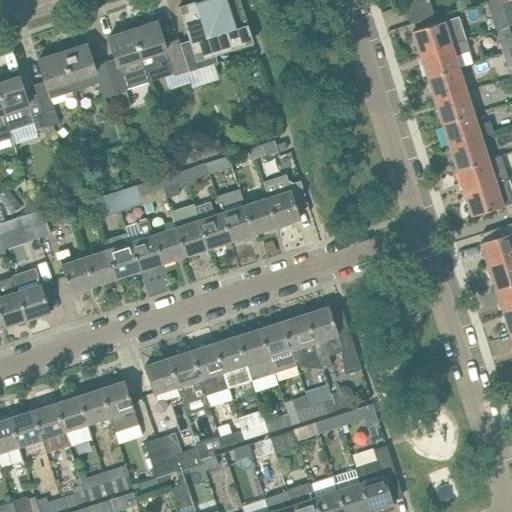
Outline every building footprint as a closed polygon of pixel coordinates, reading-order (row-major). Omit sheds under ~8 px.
[(252,39),(239,0),(197,0),(178,6),(189,40),(180,43),(189,72),(217,63),(214,51),(252,39)] [(428,0),(402,0),(410,23),(434,16),(428,0)] [(508,26),(500,3),(499,0),(486,0),(485,1),(495,30),(508,26)] [(511,24),(511,0),(508,0),(500,3),(508,26),(511,24)] [(457,17),(443,21),(412,31),(420,55),(464,40),(457,17)] [(156,21),(131,29),(133,36),(144,68),(149,81),(163,76),(173,73),(174,76),(185,73),(189,72),(180,43),(178,38),(163,42),(156,21)] [(501,48),(511,44),(511,38),(508,26),(495,30),(501,48)] [(131,29),(108,37),(117,64),(106,68),(114,94),(125,91),(124,89),(149,81),(144,68),(133,36),(131,29)] [(466,40),(464,40),(420,55),(427,78),(458,68),(472,63),(468,51),(470,50),(466,40)] [(95,72),(86,44),(62,52),(74,91),(98,83),(103,98),(114,94),(106,68),(95,72)] [(38,59),(40,66),(46,87),(35,91),(49,132),(54,130),(53,125),(59,123),(50,98),(74,91),(62,52),(38,59)] [(466,90),(458,68),(427,78),(434,101),(466,90)] [(27,104),(19,76),(0,82),(0,101),(9,130),(32,122),(35,131),(39,130),(40,133),(43,132),(45,139),(51,138),(49,132),(35,91),(38,100),(27,104)] [(473,113),(466,90),(434,101),(442,123),(473,113)] [(0,101),(0,139),(10,136),(8,130),(9,130),(0,101)] [(477,125),(473,113),(442,123),(449,146),(481,136),(493,132),(489,121),(477,125)] [(488,159),(481,136),(449,146),(456,169),(488,159)] [(214,154),(223,152),(218,139),(210,142),(214,154)] [(274,140),(255,146),(248,149),(251,159),(278,150),(274,140)] [(214,154),(210,142),(177,152),(181,165),(214,154)] [(284,142),(277,144),(279,152),(286,150),(284,142)] [(501,155),(488,159),(456,169),(464,192),(509,177),(501,155)] [(208,173),(222,168),(219,158),(205,163),(208,173)] [(208,173),(205,163),(192,167),(195,177),(208,173)] [(163,187),(176,183),(173,173),(160,178),(163,187)] [(464,192),(471,216),(511,203),(511,187),(509,177),(464,192)] [(163,187),(160,178),(146,182),(149,192),(163,187)] [(117,202),(130,198),(127,188),(114,192),(117,202)] [(239,189),(216,197),(221,212),(231,241),(253,233),(244,205),(239,189)] [(300,218),(290,190),(267,197),(276,226),(300,218)] [(117,202),(114,192),(101,197),(104,206),(117,202)] [(276,226),(267,197),(244,205),(253,233),(276,226)] [(58,215),(71,211),(68,201),(55,205),(58,215)] [(45,219),(58,215),(55,205),(31,213),(39,237),(50,234),(45,219)] [(231,241),(221,212),(198,220),(208,248),(231,241)] [(7,221),(10,231),(23,226),(27,241),(39,237),(31,213),(7,221)] [(136,222),(142,238),(130,242),(139,270),(162,263),(153,234),(148,218),(136,222)] [(208,248),(198,220),(176,227),(185,256),(208,248)] [(0,233),(10,231),(7,221),(0,222),(0,241),(1,241),(1,240),(0,237),(0,233)] [(511,223),(508,225),(510,233),(480,243),(488,266),(511,258),(511,223)] [(185,256),(176,227),(153,234),(162,263),(185,256)] [(127,233),(104,240),(107,249),(117,278),(139,270),(130,242),(127,233)] [(117,278),(107,249),(84,257),(94,285),(117,278)] [(94,285),(84,257),(61,264),(70,293),(94,285)] [(511,283),(511,258),(488,266),(495,289),(511,283)] [(12,274),(12,276),(26,320),(50,312),(35,267),(12,274)] [(12,276),(0,279),(0,315),(4,327),(26,320),(12,276)] [(511,308),(511,283),(495,289),(502,312),(511,308)] [(328,306),(305,313),(307,320),(321,363),(323,369),(332,366),(328,355),(331,355),(341,351),(344,373),(361,368),(340,303),(329,306),(328,306)] [(511,308),(502,312),(510,335),(511,334),(511,308)] [(305,313),(282,321),(284,328),(291,349),(297,365),(307,362),(308,367),(321,363),(307,320),(305,313)] [(282,321),(259,328),(262,335),(269,357),(274,372),(297,365),(291,349),(284,328),(282,321)] [(259,328),(236,336),(239,343),(251,380),(255,392),(278,385),(274,372),(269,357),(262,335),(259,328)] [(236,336),(213,343),(216,350),(228,387),(251,380),(239,343),(236,336)] [(213,343),(191,350),(193,358),(205,395),(209,407),(232,400),(228,387),(216,350),(213,343)] [(191,350),(168,358),(170,365),(177,386),(182,402),(186,414),(209,407),(205,395),(193,358),(191,350)] [(168,358),(144,365),(147,373),(153,394),(177,386),(170,365),(168,358)] [(124,380),(101,388),(103,395),(110,416),(115,431),(138,423),(130,399),(124,380)] [(101,388),(78,395),(80,402),(87,424),(110,416),(103,395),(101,388)] [(78,395),(55,403),(57,410),(64,431),(69,445),(69,447),(92,439),(87,424),(80,402),(78,395)] [(156,438),(173,433),(162,400),(146,405),(156,438)] [(55,403),(32,410),(34,417),(41,439),(46,453),(69,445),(64,431),(57,410),(55,403)] [(313,417),(326,413),(323,403),(310,407),(313,417)] [(372,403),(350,411),(353,421),(364,418),(366,426),(378,422),(372,403)] [(290,424),(313,417),(310,407),(287,414),(290,424)] [(32,410),(9,418),(11,425),(18,446),(41,439),(34,417),(32,410)] [(350,411),(333,416),(337,427),(353,421),(350,411)] [(268,431),(290,424),(287,414),(264,422),(268,431)] [(9,418),(0,420),(0,466),(0,468),(23,460),(18,446),(11,425),(9,418)] [(245,439),(268,431),(264,422),(241,429),(245,439)] [(296,441),(318,433),(314,422),(292,429),(296,441)] [(222,446),(245,439),(241,429),(219,436),(222,446)] [(296,441),(292,429),(269,437),(273,449),(275,454),(297,447),(295,441),(296,441)] [(167,474),(178,470),(166,435),(156,438),(167,474)] [(222,446),(219,436),(205,441),(194,444),(199,457),(209,454),(208,451),(222,446)] [(250,455),(273,449),(269,437),(246,444),(250,455)] [(155,478),(167,474),(156,438),(143,442),(155,478)] [(250,455),(246,444),(232,448),(235,460),(250,455)] [(382,511),(381,507),(393,503),(386,484),(397,480),(386,446),(374,449),(377,459),(355,467),(356,468),(355,468),(369,511),(382,511)] [(203,471),(218,466),(214,455),(210,456),(209,454),(199,457),(203,471)] [(365,511),(369,511),(355,468),(333,476),(344,511),(365,511)] [(171,485),(170,485),(178,509),(190,505),(178,470),(167,474),(171,485)] [(167,474),(155,478),(137,483),(139,490),(132,492),(136,503),(142,501),(141,495),(170,485),(171,485),(167,474)] [(110,493),(132,486),(129,476),(106,483),(110,493)] [(344,511),(333,476),(310,484),(319,511),(344,511)] [(286,489),(287,491),(293,511),(319,511),(310,484),(309,481),(286,489)] [(106,483),(84,491),(87,501),(110,493),(106,483)] [(83,485),(71,489),(73,494),(61,498),(64,508),(87,501),(84,491),(83,485)] [(293,511),(287,491),(264,499),(268,511),(293,511)] [(113,510),(136,503),(132,492),(110,499),(113,510)] [(31,511),(26,495),(12,500),(15,511),(31,511)] [(51,511),(64,508),(61,498),(48,502),(50,511),(51,511)] [(113,511),(113,510),(110,499),(87,506),(88,511),(113,511)]
